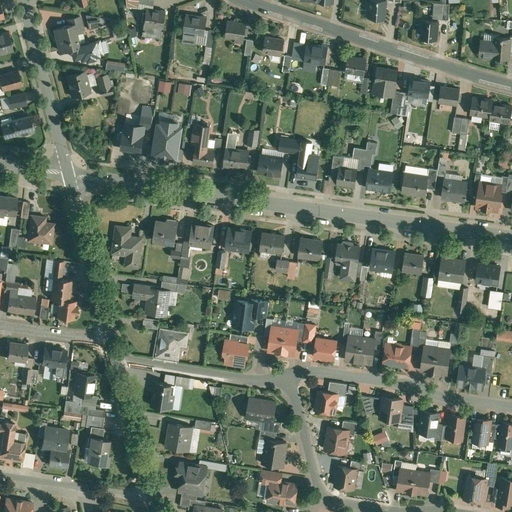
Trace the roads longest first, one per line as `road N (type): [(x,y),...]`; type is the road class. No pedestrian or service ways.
road 1 (unclassified): [(69,174),(511,238)]
road 2 (residential): [(254,0),(511,77)]
road 3 (residential): [(511,407),(304,371)]
road 4 (residential): [(286,380),(318,487),(333,501),(404,511)]
road 5 (unclassified): [(69,174),(24,0)]
road 6 (residential): [(116,355),(286,380)]
road 7 (unclassified): [(111,337),(69,174)]
road 8 (residential): [(0,474),(154,498)]
road 9 (unclassified): [(154,498),(116,355)]
